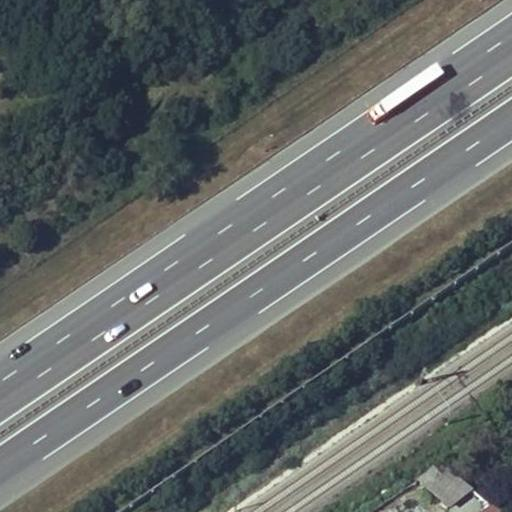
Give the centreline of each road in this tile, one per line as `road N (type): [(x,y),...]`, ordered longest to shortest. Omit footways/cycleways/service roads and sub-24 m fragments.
road 1 (motorway): [(0,469),(511,121)]
road 2 (motorway): [(511,48),(0,395)]
